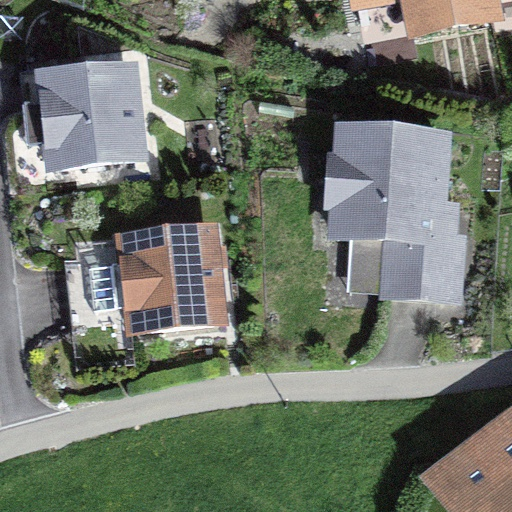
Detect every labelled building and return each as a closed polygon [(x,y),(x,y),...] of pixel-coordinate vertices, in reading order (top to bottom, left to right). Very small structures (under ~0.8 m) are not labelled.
[(489,0),(406,0),(413,35),(493,21),(489,0)] [(140,76),(42,87),(54,188),(152,176),(140,76)] [(334,254),(355,254),(351,310),(427,315),(431,259),(451,259),(456,145),(339,140),(334,254)] [(218,241),(120,252),(132,354),(230,342),(218,241)] [(511,511),(511,430),(431,490),(446,511),(511,511)]
